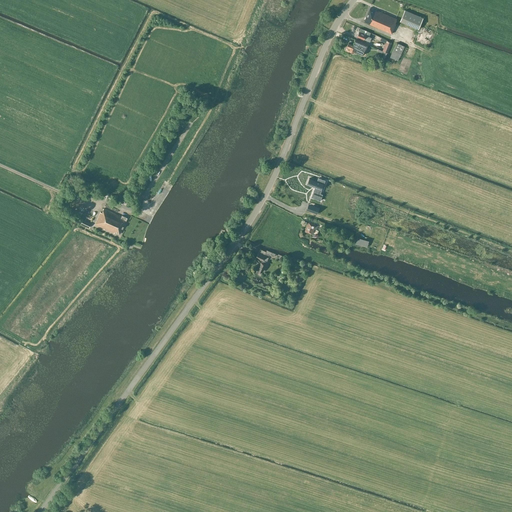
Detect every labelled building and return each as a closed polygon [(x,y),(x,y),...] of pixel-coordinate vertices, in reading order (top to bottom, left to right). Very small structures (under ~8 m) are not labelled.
[(397,19),(370,8),(364,22),(391,34),(396,24),(395,23),(397,19)] [(423,18),(405,10),(400,21),(418,29),(423,18)] [(357,36),(364,39),(369,42),(371,38),(359,32),(357,36)] [(353,45),(349,43),(347,47),(350,48),(349,51),(353,52),(354,50),(364,55),(368,45),(355,39),(353,45)] [(382,50),(387,53),(392,43),(387,40),(385,43),(382,50)] [(390,57),(398,61),(404,46),(396,42),(390,57)] [(386,53),(378,49),(377,51),(383,54),(382,57),(384,58),(386,53)] [(408,64),(411,53),(405,51),(402,62),(408,64)] [(317,181),(309,178),(307,184),(315,187),(311,197),(317,199),(324,180),(318,178),(317,181)] [(77,207),(64,201),(61,206),(75,212),(77,207)] [(317,214),(320,208),(314,205),(311,212),(317,214)] [(122,215),(121,217),(103,208),(101,213),(100,212),(95,224),(114,233),(114,232),(119,234),(127,218),(122,215)] [(315,224),(308,222),(305,231),(312,234),(314,229),(317,230),(318,226),(315,225),(315,224)] [(260,249),(258,252),(256,257),(263,260),(262,263),(261,262),(259,267),(264,269),(266,264),(265,264),(266,261),(266,262),(269,255),(274,257),(275,254),(266,250),(266,251),(260,249)]
